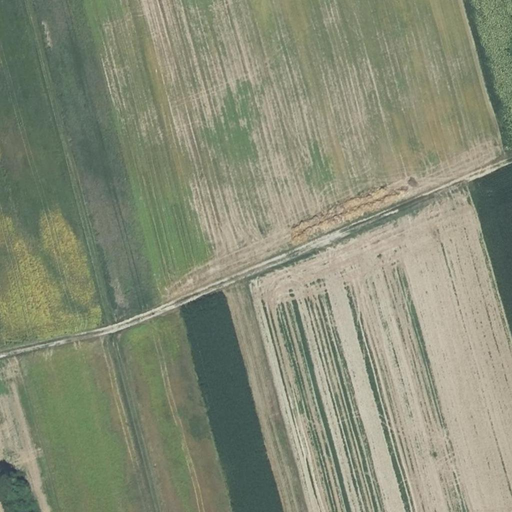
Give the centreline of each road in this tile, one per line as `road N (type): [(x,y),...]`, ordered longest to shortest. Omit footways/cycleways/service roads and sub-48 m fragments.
road 1 (track): [(0,349),(116,324),(511,161)]
road 2 (track): [(29,0),(166,511)]
